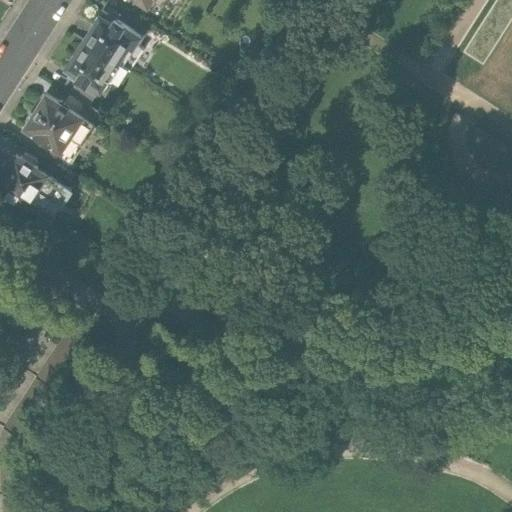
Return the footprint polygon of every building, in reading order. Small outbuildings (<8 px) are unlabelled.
[(100,9),(80,40),(114,61),(125,44),(129,47),(138,33),(100,9)] [(95,91),(114,61),(80,40),(62,69),(95,91)] [(74,84),(61,104),(79,115),(93,124),(99,114),(86,105),(92,96),(74,84)] [(56,150),(79,115),(61,104),(40,91),(18,126),(50,147),(56,150)] [(50,161),(56,150),(50,147),(44,158),(50,161)] [(44,173),(11,151),(0,167),(0,190),(23,206),(44,173)] [(71,190),(44,173),(23,206),(50,223),(71,190)] [(30,511),(26,443),(90,343),(69,328),(3,429),(0,442),(0,456),(3,511),(30,511)]
